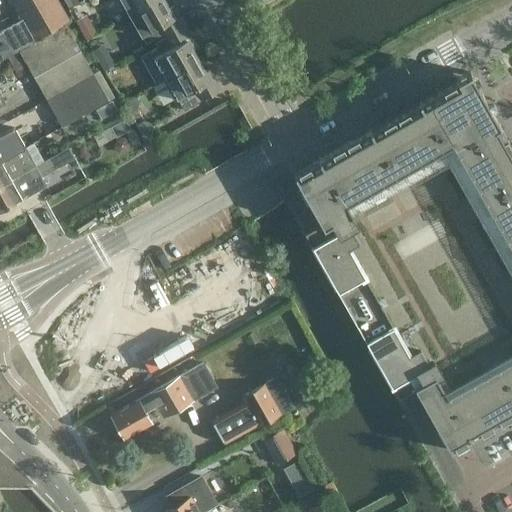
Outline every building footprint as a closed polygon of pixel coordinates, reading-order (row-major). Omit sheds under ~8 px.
[(9,0),(19,18),(33,41),(70,20),(58,0),(9,0)] [(120,0),(129,16),(157,0),(120,0)] [(173,15),(169,8),(164,0),(157,0),(129,16),(145,44),(162,35),(164,38),(185,26),(178,13),(173,15)] [(87,13),(75,19),(86,40),(97,34),(87,13)] [(0,60),(19,50),(33,42),(33,41),(19,18),(0,29),(0,60)] [(19,50),(47,99),(93,72),(66,24),(33,42),(19,50)] [(154,84),(165,78),(198,60),(192,49),(197,46),(192,37),(185,26),(164,38),(154,43),(156,48),(139,57),(154,84)] [(104,43),(92,50),(103,71),(115,65),(104,43)] [(165,78),(184,110),(221,89),(213,76),(209,78),(198,60),(165,78)] [(93,72),(47,99),(62,126),(109,99),(93,72)] [(511,150),(510,152),(509,149),(511,147),(499,125),(497,126),(495,123),(498,122),(493,113),(490,115),(489,112),(492,110),(483,94),(480,96),(478,93),(481,92),(472,75),(469,77),(467,73),(456,79),(457,80),(418,102),(419,103),(371,129),(318,159),(294,173),(321,222),(313,227),(304,232),(398,397),(404,394),(415,388),(450,450),(471,438),(471,437),(511,413),(511,150)] [(0,107),(13,100),(0,77),(0,107)] [(15,127),(0,135),(0,161),(26,147),(15,127)] [(116,138),(113,146),(119,153),(128,152),(131,143),(125,136),(116,138)] [(0,161),(0,185),(36,165),(26,147),(0,161)] [(68,147),(44,161),(42,162),(48,172),(74,157),(68,147)] [(36,165),(0,185),(0,211),(47,185),(36,165)] [(188,393),(191,399),(215,385),(203,364),(111,415),(124,437),(151,421),(145,410),(157,403),(160,409),(188,393)] [(215,418),(228,441),(257,424),(258,426),(293,406),(276,377),(244,395),(247,400),(215,418)] [(283,426),(262,438),(261,438),(276,464),(297,452),(283,426)] [(284,464),(299,492),(314,483),(299,455),(284,464)] [(162,511),(202,511),(212,507),(196,479),(182,487),(188,498),(162,511)] [(308,511),(333,511),(326,499),(307,510),(308,511)]
